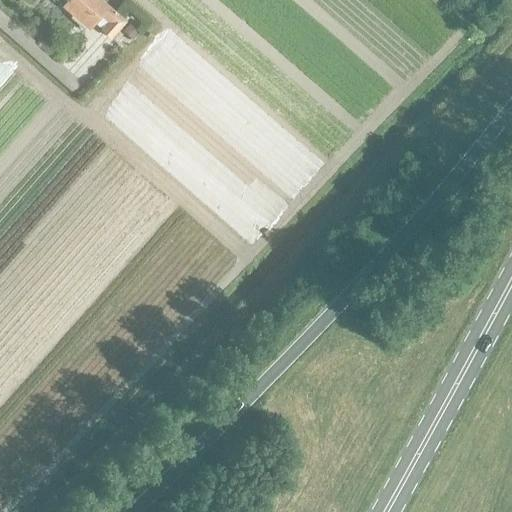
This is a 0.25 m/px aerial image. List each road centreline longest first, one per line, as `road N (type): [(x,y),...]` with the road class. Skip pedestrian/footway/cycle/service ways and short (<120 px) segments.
road 1 (primary): [(511,108),(391,250),(132,511)]
road 2 (primary): [(511,280),(386,511)]
